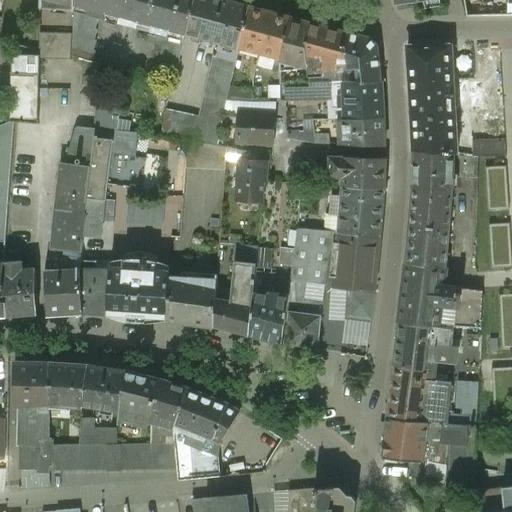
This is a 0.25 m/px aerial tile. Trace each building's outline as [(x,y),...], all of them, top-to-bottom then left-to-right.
[(24,0),(24,4),(42,8),(41,0),(24,0)] [(74,0),(41,0),(42,8),(41,9),(74,11),(74,0)] [(127,0),(74,0),(74,11),(99,18),(121,24),(127,0)] [(195,0),(127,0),(121,24),(160,35),(185,41),(186,37),(195,0)] [(251,7),(225,0),(195,0),(186,37),(239,50),(251,7)] [(511,0),(465,0),(468,17),(511,16),(511,0)] [(271,12),(251,7),(239,50),(260,55),(271,12)] [(99,18),(74,11),(73,35),(72,58),(94,64),(97,52),(95,51),(97,41),(95,41),(98,31),(96,31),(99,18)] [(292,18),(271,12),(260,55),(281,60),(292,18)] [(305,21),(292,18),(281,60),(281,71),(309,69),(309,68),(305,21)] [(345,31),(305,21),(309,68),(323,66),(324,72),(339,71),(338,66),(349,65),(345,31)] [(371,39),(345,31),(349,65),(350,69),(363,68),(364,82),(382,82),(378,47),(371,39)] [(73,35),(41,34),(40,56),(40,60),(72,62),(72,58),(73,35)] [(185,41),(160,35),(150,78),(174,84),(185,41)] [(452,46),(409,47),(412,118),(455,117),(452,46)] [(40,56),(13,55),(12,73),(40,74),(40,60),(40,56)] [(237,61),(215,56),(205,96),(227,101),(237,61)] [(40,74),(12,73),(12,87),(1,87),(1,103),(12,103),(11,122),(15,123),(39,125),(40,74)] [(364,82),(344,82),(344,97),(340,97),(340,108),(345,108),(345,120),(384,119),(382,82),(364,82)] [(286,90),(286,101),(332,100),(332,83),(310,83),(311,88),(286,90)] [(481,83),(470,83),(472,104),(482,104),(481,83)] [(124,97),(99,95),(94,129),(96,129),(119,131),(124,97)] [(200,118),(167,111),(161,135),(188,140),(219,146),(227,101),(205,96),(200,118)] [(276,114),(239,112),(237,143),(274,146),(276,114)] [(455,117),(412,118),(414,152),(454,154),(457,154),(455,117)] [(385,147),(384,119),(345,120),(338,120),(338,145),(385,147)] [(11,122),(0,126),(0,242),(7,242),(15,123),(11,122)] [(94,129),(78,127),(76,131),(69,156),(68,156),(67,164),(91,167),(95,139),(96,129),(94,129)] [(119,131),(96,129),(95,139),(113,141),(113,152),(130,154),(131,149),(130,149),(131,132),(119,131)] [(329,135),(316,135),(316,144),(330,145),(329,135)] [(468,154),(507,154),(507,138),(468,137),(468,154)] [(113,141),(95,139),(91,167),(87,200),(107,201),(113,152),(113,141)] [(219,146),(188,140),(186,169),(226,171),(227,147),(219,146)] [(454,154),(414,152),(413,190),(453,190),(454,154)] [(345,157),(331,157),(330,188),(344,189),(345,157)] [(387,159),(345,157),(344,189),(385,191),(387,159)] [(266,163),(241,161),(238,201),(263,203),(266,163)] [(67,164),(62,163),(52,250),(82,253),(84,237),(87,213),(85,213),(87,200),(91,167),(67,164)] [(509,209),(506,167),(486,168),(488,210),(509,209)] [(385,191),(344,189),(344,197),(334,197),(333,215),(342,216),(340,233),(382,237),(385,191)] [(453,190),(413,190),(410,227),(450,229),(453,190)] [(107,201),(87,200),(85,213),(87,213),(84,237),(103,239),(105,222),(107,201)] [(116,202),(107,201),(105,222),(114,223),(116,202)] [(165,206),(128,203),(127,225),(163,227),(165,206)] [(511,267),(511,260),(510,224),(490,226),(493,269),(511,267)] [(450,229),(410,227),(409,238),(408,238),(407,252),(408,252),(407,264),(447,267),(450,229)] [(331,232),(299,229),(296,250),(294,266),(290,295),(287,312),(289,313),(289,311),(322,315),(326,283),(328,284),(330,249),(331,232)] [(340,233),(331,232),(330,249),(338,250),(334,288),(351,290),(375,293),(382,237),(340,233)] [(242,237),(232,236),(231,245),(238,245),(241,245),(242,237)] [(241,245),(238,245),(236,262),(258,264),(259,247),(241,245)] [(296,250),(284,249),(282,264),(294,266),(296,250)] [(71,259),(47,261),(46,267),(46,270),(72,269),(71,259)] [(160,263),(146,260),(132,259),(111,262),(111,270),(108,315),(112,317),(121,320),(133,322),(142,323),(148,323),(162,321),(167,320),(170,278),(171,266),(160,263)] [(111,262),(82,260),(80,269),(111,270),(111,262)] [(21,272),(21,262),(6,263),(5,265),(3,301),(9,301),(8,316),(38,315),(36,272),(21,272)] [(258,264),(236,262),(232,305),(237,305),(236,312),(216,309),(215,327),(249,336),(252,317),(255,293),(258,264)] [(484,291),(446,287),(447,267),(407,264),(399,323),(454,326),(482,327),(484,291)] [(5,265),(0,265),(0,316),(8,316),(9,301),(3,301),(5,265)] [(72,269),(46,270),(48,317),(83,315),(80,269),(72,269)] [(111,270),(80,269),(83,315),(108,315),(111,270)] [(218,281),(170,278),(167,320),(215,327),(216,309),(218,281)] [(375,293),(351,290),(349,316),(372,319),(375,293)] [(290,295),(271,293),(270,294),(255,293),(252,317),(249,336),(283,345),(287,312),(290,295)] [(511,349),(511,297),(501,298),(504,350),(511,349)] [(322,315),(289,311),(289,313),(284,345),(318,351),(322,315)] [(454,326),(399,323),(392,391),(388,418),(428,422),(447,424),(451,383),(435,381),(438,363),(457,365),(460,346),(451,345),(454,326)] [(49,363),(16,363),(17,391),(20,391),(18,447),(25,447),(25,452),(24,452),(24,470),(38,471),(38,474),(48,474),(50,474),(50,470),(50,466),(54,466),(54,446),(54,440),(50,438),(50,410),(49,363)] [(88,366),(49,363),(50,410),(70,410),(70,407),(84,408),(84,406),(88,366)] [(126,371),(88,366),(84,406),(120,411),(126,371)] [(511,409),(511,367),(493,369),(495,411),(511,409)] [(163,380),(126,371),(120,411),(119,418),(150,426),(152,420),(163,380)] [(467,379),(466,408),(478,408),(479,379),(467,379)] [(189,389),(163,380),(152,420),(162,423),(160,429),(175,433),(174,426),(189,389)] [(228,404),(189,389),(174,426),(175,433),(176,443),(178,468),(179,480),(221,476),(217,440),(222,442),(240,411),(228,404)] [(428,422),(388,418),(382,458),(424,462),(427,435),(428,422)] [(96,419),(82,419),(80,445),(107,445),(118,444),(118,428),(96,429),(96,419)] [(476,427),(447,424),(428,422),(427,435),(441,437),(440,443),(449,443),(447,491),(462,491),(462,492),(473,491),(476,427)] [(176,443),(121,444),(122,469),(178,468),(176,443)] [(122,469),(121,444),(118,444),(107,445),(107,469),(107,471),(122,471),(122,469)] [(80,445),(54,446),(54,466),(50,466),(50,470),(107,469),(107,445),(80,445)] [(38,471),(24,470),(20,488),(44,487),(44,483),(48,483),(48,474),(38,474),(38,471)] [(511,486),(474,491),(475,511),(496,511),(511,510),(511,486)] [(341,487),(321,488),(317,511),(355,511),(357,499),(353,495),(348,494),(341,487)] [(317,511),(321,488),(289,491),(289,495),(288,509),(288,511),(317,511)] [(248,511),(246,495),(206,498),(207,511),(248,511)]
